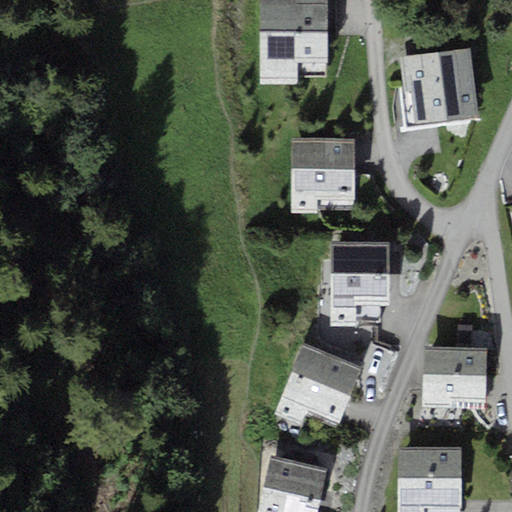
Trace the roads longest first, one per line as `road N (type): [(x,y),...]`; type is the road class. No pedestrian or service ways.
road 1 (residential): [(361,511),(376,446),(460,232)]
road 2 (residential): [(372,0),(392,171),(419,209),(460,232)]
road 3 (residential): [(511,385),(494,248),(485,223),(469,211)]
